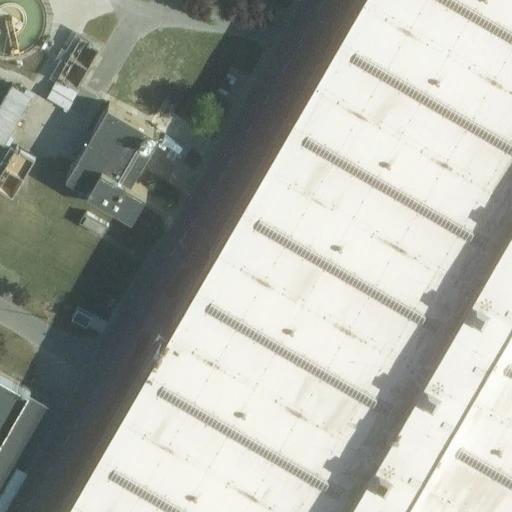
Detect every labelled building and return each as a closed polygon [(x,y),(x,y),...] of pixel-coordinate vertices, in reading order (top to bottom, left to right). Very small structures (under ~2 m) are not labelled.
[(0,0),(0,51),(1,52),(13,54),(25,51),(35,45),(43,36),(47,25),(48,14),(44,2),(42,0),(0,0)] [(511,511),(511,0),(359,0),(62,511),(511,511)] [(78,82),(100,39),(76,28),(55,70),(78,82)] [(8,80),(0,95),(0,137),(5,140),(29,90),(8,80)] [(147,125),(109,103),(68,173),(134,212),(148,188),(119,172),(147,125)] [(0,185),(14,192),(34,152),(7,139),(0,153),(0,185)] [(0,362),(0,502),(62,399),(0,362)]
